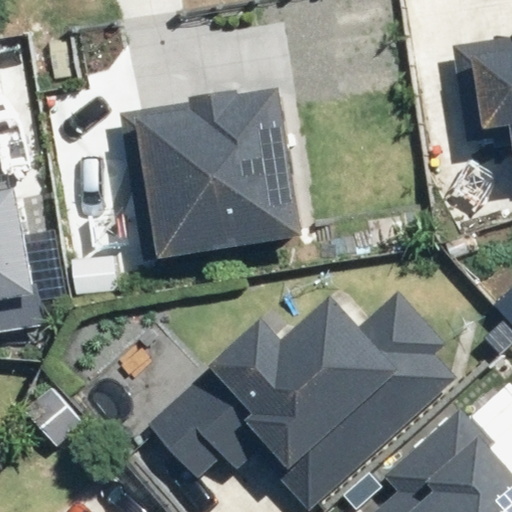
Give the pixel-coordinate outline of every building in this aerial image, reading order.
[(511,21),(452,30),(469,151),(511,145),(511,154),(511,21)] [(313,81),(174,97),(192,255),(331,238),(313,81)] [(36,181),(0,187),(0,295),(53,287),(36,181)] [(277,316),(165,421),(218,477),(262,436),(318,495),(461,361),(441,341),(451,331),(403,280),(375,306),(348,277),(291,331),(277,316)] [(366,489),(385,511),(511,511),(511,420),(483,388),(366,489)]
